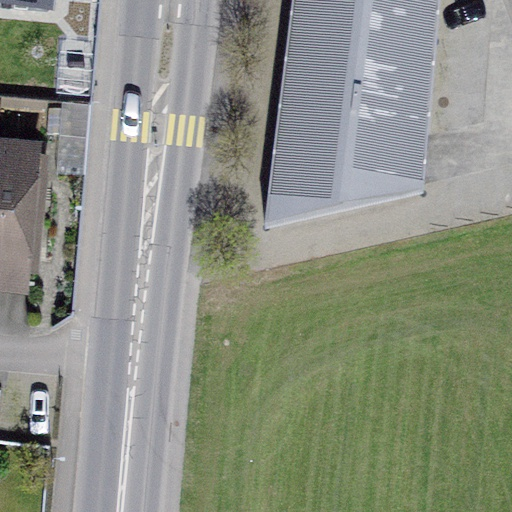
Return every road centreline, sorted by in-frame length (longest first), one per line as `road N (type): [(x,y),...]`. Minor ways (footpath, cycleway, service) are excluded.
road 1 (primary): [(167,0),(132,394)]
road 2 (residential): [(0,370),(132,394)]
